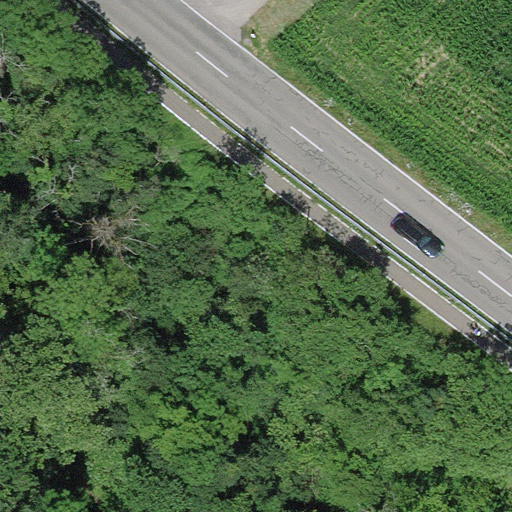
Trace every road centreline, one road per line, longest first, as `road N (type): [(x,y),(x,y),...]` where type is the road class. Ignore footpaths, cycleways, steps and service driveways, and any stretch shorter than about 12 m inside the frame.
road 1 (secondary): [(511,293),(132,0)]
road 2 (track): [(110,511),(0,364)]
